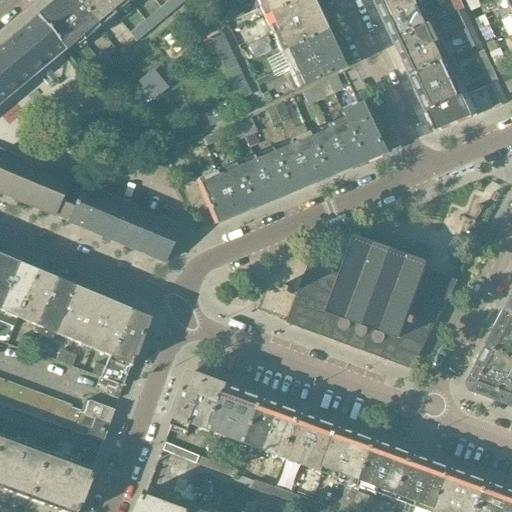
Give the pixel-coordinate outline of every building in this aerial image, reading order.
[(98,29),(73,0),(57,0),(51,5),(82,42),(98,29)] [(113,16),(99,0),(73,0),(98,29),(113,16)] [(128,3),(125,0),(99,0),(113,16),(128,3)] [(176,0),(169,0),(159,9),(165,17),(180,4),(176,0)] [(263,18),(300,0),(254,0),(243,6),(236,9),(231,11),(233,16),(235,20),(259,9),(263,18)] [(315,15),(307,0),(300,0),(263,18),(272,36),(315,15)] [(422,0),(382,0),(376,3),(384,22),(424,3),(422,0)] [(443,0),(449,14),(451,13),(456,11),(457,10),(462,8),(458,0),(443,0)] [(465,0),(471,12),(481,7),(477,0),(465,0)] [(509,15),(511,13),(511,0),(501,0),(506,9),(509,15)] [(228,4),(229,8),(231,11),(236,9),(234,4),(233,1),(228,4)] [(424,3),(384,22),(393,40),(433,21),(424,3)] [(82,42),(51,5),(36,18),(63,51),(64,52),(73,44),(76,47),(82,42)] [(465,29),(471,26),(462,8),(457,10),(465,29)] [(159,9),(144,22),(150,30),(165,17),(159,9)] [(509,15),(506,9),(499,13),(501,18),(509,15)] [(231,11),(223,15),(225,20),(233,16),(231,11)] [(280,54),(324,34),(315,15),(272,36),(280,54)] [(233,16),(225,20),(227,24),(235,20),(233,16)] [(475,20),(479,31),(489,26),(485,16),(475,20)] [(0,103),(63,51),(36,18),(0,47),(0,103)] [(433,21),(393,40),(402,58),(441,40),(433,21)] [(144,22),(128,35),(135,43),(150,30),(144,22)] [(479,44),(471,26),(465,29),(474,47),(479,44)] [(250,95),(221,34),(210,39),(239,101),(250,95)] [(289,72),(332,52),(324,34),(280,54),(289,72)] [(270,44),(267,38),(248,47),(239,51),(244,60),(252,56),(253,60),(271,51),(267,45),(270,44)] [(441,40),(402,58),(410,76),(450,58),(441,40)] [(497,50),(494,42),(486,46),(495,65),(505,60),(500,49),(497,50)] [(100,51),(93,57),(97,61),(100,59),(104,55),(100,51)] [(474,55),(480,67),(488,63),(483,51),(474,55)] [(297,90),(341,70),(332,52),(289,72),(297,90)] [(104,55),(100,59),(106,66),(111,63),(104,55)] [(87,62),(91,67),(94,64),(97,61),(93,57),(87,62)] [(450,58),(410,76),(419,95),(459,76),(450,58)] [(106,66),(100,59),(97,61),(104,69),(106,66)] [(511,80),(511,75),(505,60),(495,65),(504,84),(511,80)] [(104,69),(97,61),(94,64),(100,71),(104,69)] [(497,82),(488,63),(480,67),(488,86),(497,82)] [(100,71),(94,64),(91,67),(97,74),(100,71)] [(153,69),(138,82),(153,100),(169,87),(153,69)] [(271,73),(254,81),(256,87),(265,83),(274,79),(271,73)] [(459,76),(419,95),(428,114),(467,95),(459,76)] [(504,97),(497,82),(488,86),(495,101),(504,97)] [(337,85),(333,87),(329,89),(331,93),(339,90),(337,85)] [(307,99),(303,90),(299,91),(298,92),(302,101),(307,99)] [(318,94),(314,95),(310,97),(312,102),(320,99),(318,94)] [(467,95),(428,114),(436,133),(477,116),(467,95)] [(310,97),(307,99),(302,101),(305,105),(312,102),(310,97)] [(183,125),(188,136),(244,112),(239,101),(183,125)] [(283,104),(280,105),(272,108),(276,117),(284,137),(287,143),(304,136),(301,127),(293,131),(283,104)] [(381,156),(358,107),(341,115),(343,120),(362,164),(381,156)] [(276,117),(272,119),(268,120),(270,126),(278,123),(276,117)] [(362,164),(343,120),(324,128),(342,172),(362,164)] [(342,172),(324,128),(304,136),(322,180),(342,172)] [(241,135),(236,137),(232,139),(234,144),(243,141),(241,135)] [(304,136),(287,143),(286,143),(305,188),(322,180),(304,136)] [(305,188),(286,143),(269,151),(287,195),(305,188)] [(287,195),(269,151),(250,158),(268,203),(287,195)] [(0,195),(52,217),(53,216),(67,222),(81,187),(84,181),(69,175),(66,181),(0,153),(0,195)] [(268,203),(250,158),(232,166),(250,210),(268,203)] [(250,210),(232,166),(214,174),(232,218),(250,210)] [(232,218),(214,174),(195,181),(214,226),(232,218)] [(81,187),(67,222),(67,223),(164,264),(179,228),(81,187)] [(308,264),(286,324),(411,370),(456,285),(424,273),(428,263),(356,237),(342,276),(308,264)] [(0,303),(15,267),(0,260),(0,303)] [(0,323),(12,328),(16,319),(34,275),(15,267),(0,303),(0,323)] [(34,327),(53,282),(34,275),(16,319),(34,327)] [(50,340),(52,334),(71,290),(53,282),(34,327),(32,333),(50,340)] [(71,342),(89,298),(71,290),(52,334),(71,342)] [(89,350),(107,305),(89,298),(71,342),(89,350)] [(108,358),(126,313),(107,305),(89,350),(108,358)] [(511,313),(506,310),(496,329),(511,337),(511,313)] [(134,363),(141,343),(138,342),(144,325),(142,320),(126,313),(108,358),(99,379),(122,387),(131,362),(134,363)] [(511,337),(496,329),(487,346),(511,359),(511,337)] [(22,337),(17,348),(24,351),(29,340),(22,337)] [(511,359),(487,346),(478,364),(499,375),(511,381),(511,359)] [(59,350),(55,362),(63,365),(67,353),(59,350)] [(67,353),(63,365),(70,368),(75,356),(67,353)] [(99,378),(103,367),(94,364),(90,375),(99,378)] [(487,398),(499,375),(478,364),(467,384),(470,392),(487,398)] [(226,387),(190,374),(183,392),(180,391),(173,411),(176,412),(171,426),(188,433),(191,425),(210,432),(226,387)] [(505,405),(511,384),(511,381),(499,375),(487,398),(505,405)] [(122,387),(99,379),(94,392),(117,400),(122,387)] [(11,385),(0,381),(0,406),(3,407),(11,385)] [(22,389),(11,385),(3,407),(14,411),(22,389)] [(229,439),(245,394),(226,387),(210,432),(229,439)] [(33,393),(22,389),(14,411),(25,415),(33,393)] [(33,393),(25,415),(37,420),(45,398),(33,393)] [(248,446),(264,401),(245,394),(229,439),(248,446)] [(57,402),(45,398),(37,420),(49,424),(57,402)] [(267,453),(283,408),(264,401),(248,446),(267,453)] [(57,402),(49,424),(61,429),(68,409),(69,407),(57,402)] [(108,424),(113,412),(88,403),(84,415),(79,414),(72,433),(86,438),(93,419),(108,424)] [(285,460),(302,415),(283,408),(267,453),(285,460)] [(79,414),(68,409),(61,429),(72,433),(79,414)] [(4,412),(1,419),(6,421),(9,414),(4,412)] [(15,416),(9,414),(6,421),(12,423),(15,416)] [(303,467),(320,421),(302,415),(285,460),(303,467)] [(20,418),(15,416),(12,423),(17,425),(20,418)] [(20,418),(17,425),(23,428),(26,420),(20,418)] [(101,443),(108,424),(93,419),(86,438),(101,443)] [(32,422),(26,420),(23,428),(29,430),(32,422)] [(322,474),(339,428),(320,421),(303,467),(322,474)] [(37,424),(32,422),(29,430),(34,432),(37,424)] [(43,426),(37,424),(34,432),(40,434),(43,426)] [(48,428),(43,426),(40,434),(46,436),(48,428)] [(48,428),(46,436),(51,438),(54,430),(48,428)] [(341,481),(358,435),(339,428),(322,474),(341,481)] [(60,433),(54,430),(51,438),(57,440),(60,433)] [(65,435),(60,433),(57,440),(63,442),(65,435)] [(71,437),(65,435),(63,442),(69,444),(71,437)] [(360,488),(377,442),(358,435),(341,481),(360,488)] [(77,439),(71,437),(69,444),(74,446),(77,439)] [(0,491),(5,493),(22,446),(0,438),(0,491)] [(83,441),(77,439),(74,446),(80,449),(83,441)] [(88,443),(83,441),(80,449),(86,451),(88,443)] [(379,494),(395,449),(377,442),(360,488),(379,494)] [(94,445),(88,443),(86,451),(91,453),(94,445)] [(100,447),(94,445),(91,453),(97,455),(100,447)] [(28,502),(45,455),(22,446),(5,493),(28,502)] [(397,501),(413,456),(395,449),(379,494),(397,501)] [(51,510),(68,463),(45,455),(28,502),(51,510)] [(217,472),(220,463),(201,456),(198,465),(217,472)] [(417,508),(433,463),(413,456),(397,501),(417,508)] [(55,511),(75,511),(91,472),(68,463),(51,510),(55,511)] [(236,477),(239,470),(220,463),(217,472),(236,479),(236,477)] [(426,511),(437,511),(452,470),(433,463),(417,508),(426,511)] [(178,477),(181,468),(172,465),(169,474),(178,477)] [(184,491),(191,472),(181,468),(178,477),(174,487),(184,491)] [(458,511),(472,477),(452,470),(437,511),(458,511)] [(236,479),(234,483),(253,490),(255,484),(236,477),(236,479)] [(479,511),(490,484),(472,477),(458,511),(479,511)] [(501,511),(509,491),(490,484),(479,511),(501,511)] [(226,485),(222,494),(221,497),(229,500),(234,488),(226,485)] [(259,492),(272,497),(274,491),(261,486),(259,492)] [(219,503),(221,497),(222,494),(212,490),(209,499),(219,503)] [(274,491),(272,497),(290,503),(292,498),(274,491)] [(511,511),(511,492),(509,491),(501,511),(511,511)] [(165,511),(169,501),(147,492),(139,511),(165,511)] [(257,511),(267,511),(271,502),(261,498),(256,511),(257,511)] [(290,503),(309,510),(311,505),(292,498),(290,503)] [(190,511),(192,509),(169,501),(165,511),(190,511)] [(278,511),(281,506),(271,502),(267,511),(278,511)]
